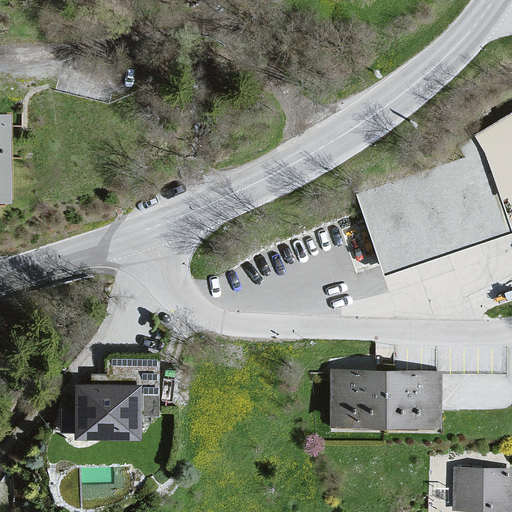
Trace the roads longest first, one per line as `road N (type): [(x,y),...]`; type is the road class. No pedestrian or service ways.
road 1 (secondary): [(149,228),(270,175),(370,117),(447,56),(494,0)]
road 2 (unclassified): [(149,228),(174,288),(202,313),(236,324),(511,330)]
road 3 (secondary): [(0,276),(149,228)]
